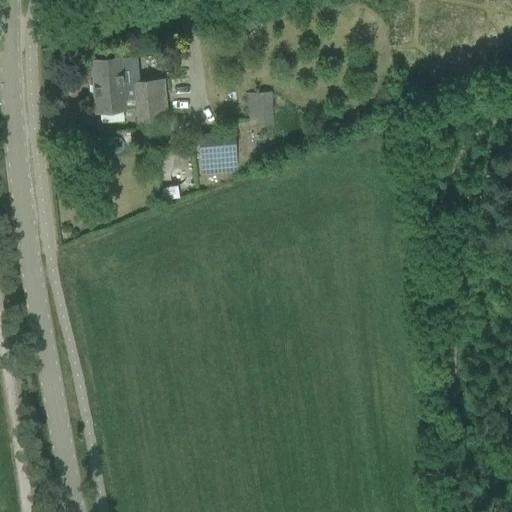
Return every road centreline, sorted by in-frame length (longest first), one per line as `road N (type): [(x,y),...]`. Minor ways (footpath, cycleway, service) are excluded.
road 1 (tertiary): [(76,511),(17,182),(7,0)]
road 2 (track): [(469,511),(442,375),(445,282),(491,237),(511,233)]
road 3 (track): [(259,0),(4,43)]
